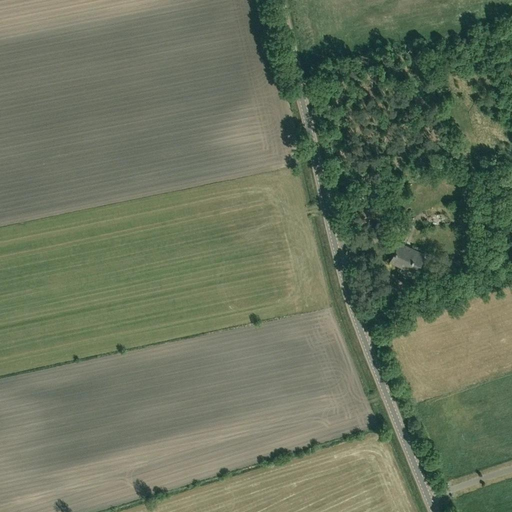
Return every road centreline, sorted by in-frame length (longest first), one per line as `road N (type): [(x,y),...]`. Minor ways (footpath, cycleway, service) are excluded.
road 1 (unclassified): [(434,511),(349,299),(279,0)]
road 2 (track): [(358,325),(511,272)]
